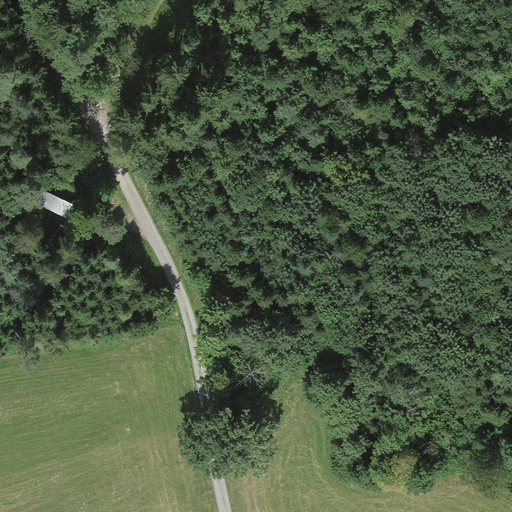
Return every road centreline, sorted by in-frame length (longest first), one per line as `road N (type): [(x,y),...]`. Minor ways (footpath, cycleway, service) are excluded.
road 1 (track): [(22,0),(78,83),(192,312),(234,511)]
road 2 (track): [(153,227),(112,226),(87,239),(44,299),(0,323)]
